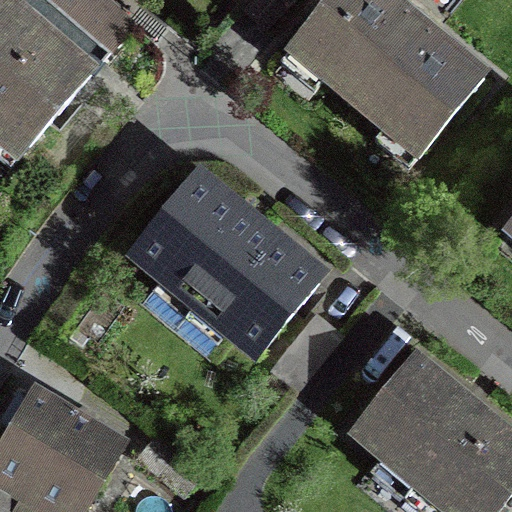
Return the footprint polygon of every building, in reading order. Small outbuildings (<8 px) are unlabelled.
[(0,0),(0,144),(19,161),(104,61),(134,26),(103,0),(0,0)] [(297,0),(255,0),(244,11),(255,21),(266,32),(297,0)] [(385,0),(336,0),(291,55),(419,160),(484,81),(419,28),(385,0)] [(195,182),(136,254),(260,356),(320,284),(253,229),(195,182)] [(273,372),(297,392),(339,341),(314,321),(273,372)] [(415,362),(355,434),(450,511),(499,511),(511,497),(511,442),(469,407),(415,362)] [(0,454),(0,511),(18,511),(31,492),(65,511),(83,511),(122,448),(35,396),(7,442),(0,454)] [(203,476),(157,437),(138,461),(184,499),(203,476)]
